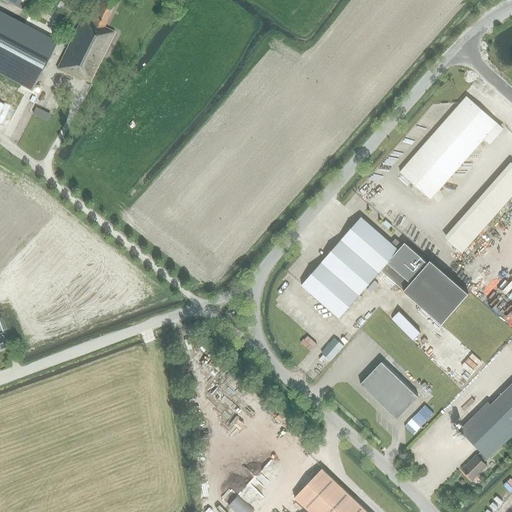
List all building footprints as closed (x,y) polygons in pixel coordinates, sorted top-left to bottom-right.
[(45,0),(43,5),(54,11),(59,1),(58,0),(45,0)] [(104,27),(117,0),(101,0),(100,2),(97,1),(88,19),(83,17),(57,69),(80,81),(81,79),(90,83),(115,33),(104,27)] [(0,71),(32,88),(56,44),(0,14),(0,71)] [(466,96),(400,172),(430,199),(483,139),(487,143),(501,127),(466,96)] [(40,118),(43,110),(36,107),(33,114),(40,118)] [(511,167),(447,241),(461,253),(511,195),(511,167)] [(339,319),(380,271),(442,324),(468,294),(430,261),(428,263),(405,243),(403,245),(395,238),(391,243),(361,217),(301,285),(339,319)] [(232,317),(238,311),(232,306),(227,313),(232,317)] [(429,339),(406,320),(399,327),(422,347),(429,339)] [(334,338),(321,354),(330,361),(343,346),(334,338)] [(197,372),(209,363),(203,355),(191,364),(197,372)] [(397,419),(418,397),(382,362),(360,384),(397,419)] [(195,381),(186,383),(189,397),(198,395),(195,381)] [(487,458),(488,459),(511,435),(511,384),(491,405),(488,402),(460,430),(481,452),(481,451),(487,458)] [(197,412),(201,428),(209,426),(205,410),(197,412)] [(422,429),(429,422),(420,414),(413,421),(422,429)] [(274,455),(278,451),(269,441),(265,445),(274,455)] [(483,462),(487,458),(481,452),(477,455),(476,455),(462,469),(472,480),(487,466),(483,462)] [(368,511),(322,468),(294,498),(309,511),(308,511),(368,511)] [(255,511),(240,498),(231,508),(234,511),(255,511)]
